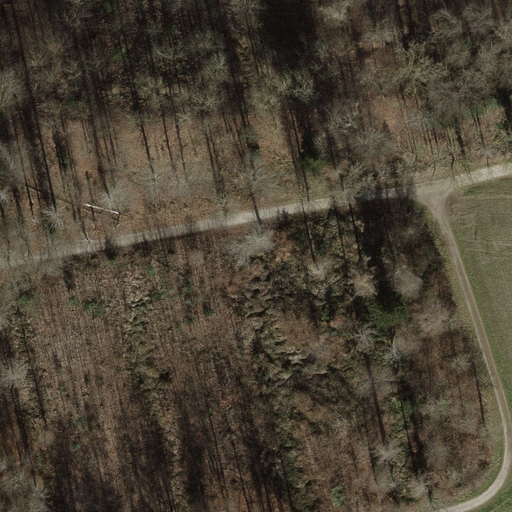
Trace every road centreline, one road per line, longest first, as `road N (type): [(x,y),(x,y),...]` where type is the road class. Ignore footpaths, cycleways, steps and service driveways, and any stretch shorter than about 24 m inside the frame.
road 1 (track): [(511,168),(433,190),(0,260)]
road 2 (track): [(454,511),(498,488),(508,456),(504,410),(433,190)]
